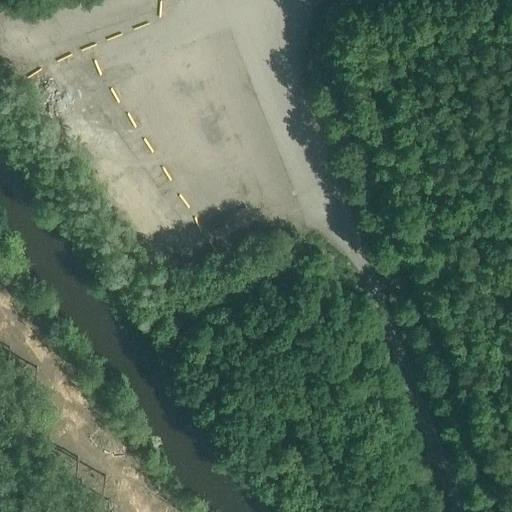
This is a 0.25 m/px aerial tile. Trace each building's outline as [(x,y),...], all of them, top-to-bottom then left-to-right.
[(205,67),(212,80),(247,62),(241,50),(205,67)] [(146,77),(149,90),(169,85),(165,72),(146,77)] [(119,97),(122,105),(144,96),(136,74),(101,87),(107,102),(119,97)] [(240,98),(228,105),(237,124),(266,109),(250,78),(234,86),(240,98)] [(272,126),(236,137),(241,151),(276,139),(272,126)] [(280,145),(239,159),(243,170),(267,162),(269,168),(286,162),(280,145)] [(247,182),(252,193),(289,177),(284,165),(247,182)]
